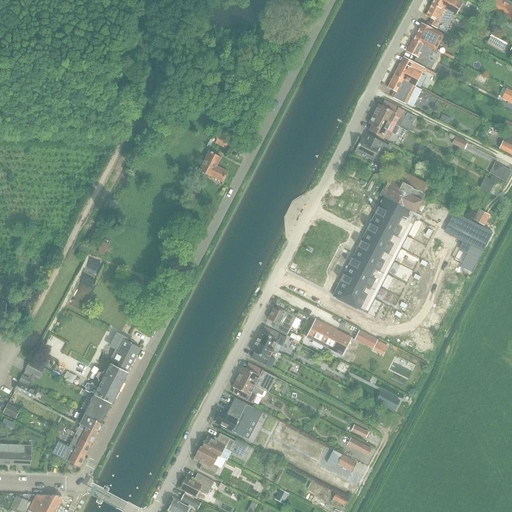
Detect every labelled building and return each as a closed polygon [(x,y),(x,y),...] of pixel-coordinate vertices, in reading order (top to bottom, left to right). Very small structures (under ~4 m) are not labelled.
[(453,12),(456,14),(462,3),(459,2),(459,0),(433,0),(432,3),(453,14),(453,12)] [(485,0),(482,7),(488,10),(511,22),(511,6),(499,0),(485,0)] [(432,3),(425,15),(432,19),(429,24),(445,33),(448,28),(447,26),(446,25),(452,14),(452,15),(453,14),(432,3)] [(421,23),(413,39),(427,46),(435,51),(443,35),(421,23)] [(491,42),(501,44),(503,38),(492,36),(491,42)] [(422,55),(427,46),(413,39),(406,51),(416,56),(414,60),(426,67),(429,61),(428,58),(422,55)] [(403,57),(394,75),(415,86),(424,68),(403,57)] [(430,64),(427,69),(434,72),(436,68),(430,64)] [(405,104),(414,86),(415,86),(394,75),(387,87),(394,91),(391,97),(405,104)] [(511,103),(511,91),(506,88),(501,98),(511,103)] [(379,104),(374,114),(399,127),(402,120),(400,118),(404,111),(384,100),(381,106),(379,104)] [(374,114),(368,124),(371,125),(368,131),(388,141),(392,133),(395,135),(399,127),(374,114)] [(442,114),(439,120),(448,125),(451,119),(442,114)] [(511,124),(505,121),(502,127),(511,131),(511,124)] [(378,163),(387,145),(366,134),(363,139),(361,138),(354,151),(373,160),(378,163)] [(225,149),(230,140),(219,135),(215,143),(225,149)] [(455,137),(452,144),(463,149),(467,142),(455,137)] [(511,146),(503,142),(499,149),(511,155),(510,157),(511,157),(511,146)] [(222,182),(228,172),(216,166),(221,157),(209,151),(199,171),(211,177),(211,176),(222,182)] [(511,172),(507,164),(497,170),(503,180),(511,174),(511,172)] [(406,183),(424,191),(428,181),(410,173),(406,183)] [(378,209),(333,296),(360,310),(367,314),(416,219),(409,215),(411,210),(415,212),(425,194),(422,193),(421,192),(404,184),(397,180),(396,180),(389,177),(388,180),(380,195),(384,197),(380,205),(378,209)] [(481,184),(478,190),(488,195),(491,189),(481,184)] [(472,221),(483,227),(489,216),(477,210),(472,221)] [(454,219),(446,233),(464,243),(483,252),(493,233),(456,214),(454,219)] [(433,217),(429,225),(433,227),(437,219),(433,217)] [(104,256),(109,245),(103,242),(98,253),(104,256)] [(464,243),(460,251),(469,256),(464,266),(473,270),(483,252),(464,243)] [(388,315),(394,304),(382,298),(376,309),(388,315)] [(278,310),(273,308),(267,319),(276,323),(273,329),(286,336),(296,317),(279,308),(278,310)] [(342,356),(351,338),(315,320),(306,337),(342,356)] [(256,341),(273,350),(276,343),(282,346),(286,338),(266,328),(264,333),(261,331),(256,341)] [(377,340),(359,331),(354,340),(372,349),(377,340)] [(91,392),(112,403),(127,373),(140,348),(124,340),(125,337),(116,333),(109,347),(115,350),(110,360),(113,361),(111,365),(110,365),(106,372),(104,371),(103,373),(100,373),(98,378),(99,381),(98,383),(101,384),(98,388),(88,383),(85,391),(90,393),(91,392)] [(291,333),(289,337),(298,342),(301,338),(291,333)] [(270,357),(273,350),(256,341),(251,351),(254,353),(251,358),(271,368),(275,360),(270,357)] [(44,368),(30,361),(26,369),(39,376),(44,368)] [(243,367),(238,377),(268,393),(276,377),(248,363),(245,368),(243,367)] [(66,372),(63,378),(65,379),(65,380),(72,384),(76,377),(66,372)] [(28,378),(22,375),(19,381),(25,384),(28,378)] [(268,393),(238,377),(233,387),(235,388),(232,393),(252,403),(256,395),(261,397),(264,397),(266,392),(268,393)] [(35,390),(19,382),(15,390),(31,399),(35,390)] [(83,415),(101,424),(112,403),(91,392),(90,393),(85,391),(82,389),(79,394),(87,398),(89,394),(93,396),(83,414),(83,415)] [(380,391),(374,403),(388,410),(394,398),(380,391)] [(220,411),(214,422),(229,429),(230,431),(231,430),(242,436),(251,419),(256,422),(262,412),(234,398),(226,414),(223,412),(223,410),(221,411),(220,411)] [(7,404),(3,412),(15,419),(20,410),(7,404)] [(96,433),(101,424),(83,415),(83,414),(80,413),(79,415),(76,422),(80,425),(96,433)] [(74,436),(90,445),(96,433),(80,425),(75,434),(72,432),(67,429),(66,433),(74,437),(74,436)] [(368,432),(357,427),(354,432),(365,438),(368,432)] [(202,447),(218,456),(220,457),(224,448),(229,451),(231,452),(241,457),(246,447),(234,441),(220,433),(217,439),(214,440),(207,437),(205,441),(203,441),(204,443),(202,447)] [(79,467),(90,445),(74,436),(74,437),(69,446),(67,445),(66,447),(58,443),(53,453),(63,458),(63,459),(79,467)] [(367,455),(370,448),(351,438),(347,445),(367,455)] [(0,463),(31,465),(32,445),(29,445),(0,444),(0,441),(0,463)] [(213,464),(218,456),(202,447),(200,446),(194,457),(195,458),(196,459),(197,459),(201,461),(202,464),(199,470),(213,477),(218,467),(213,464)] [(333,450),(326,462),(335,467),(337,464),(351,472),(356,463),(342,455),(333,450)] [(183,490),(185,491),(181,500),(198,509),(201,503),(193,499),(195,496),(196,496),(199,490),(208,494),(214,482),(197,473),(194,479),(191,480),(186,477),(180,488),(181,488),(181,490),(183,490)] [(311,480),(305,491),(329,503),(334,493),(311,480)] [(220,483),(217,489),(223,492),(226,486),(220,483)] [(277,495),(276,497),(285,502),(286,499),(288,494),(280,490),(277,495)] [(336,494),(333,499),(343,505),(346,499),(336,494)] [(22,511),(28,500),(16,495),(10,506),(22,511)] [(36,495),(27,511),(55,511),(63,498),(58,495),(36,495)] [(186,511),(189,507),(173,499),(167,510),(170,511),(186,511)]
